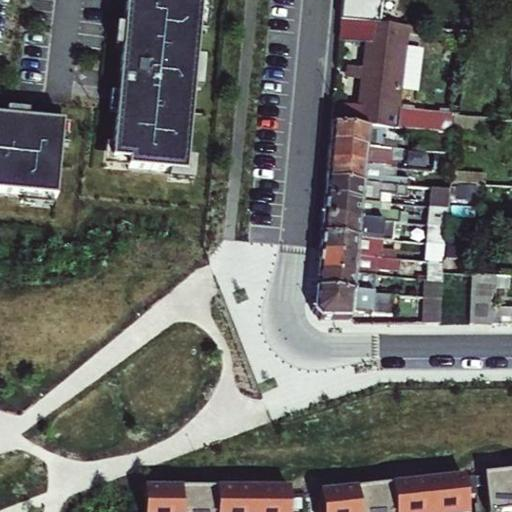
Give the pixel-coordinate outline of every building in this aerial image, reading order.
[(186,176),(202,0),(196,0),(126,0),(112,161),(128,162),(127,171),(186,176)] [(386,0),(348,0),(345,26),(383,30),(386,0)] [(404,59),(407,32),(383,30),(345,26),(343,46),(368,49),(360,109),(336,106),(334,125),(370,129),(396,131),(403,132),(430,134),(436,134),(440,135),(456,137),(457,118),(457,117),(407,113),(414,60),(404,59)] [(0,195),(56,201),(63,125),(0,119),(0,195)] [(334,125),(332,145),(369,148),(401,151),(403,132),(396,131),(370,129),(334,125)] [(440,135),(438,154),(454,156),(455,148),(456,137),(440,135)] [(332,145),(330,161),(368,165),(400,168),(401,151),(369,148),(332,145)] [(438,154),(437,171),(453,173),(454,156),(438,154)] [(330,161),(329,181),(366,184),(395,186),(412,187),(413,179),(399,178),(400,168),(368,165),(330,161)] [(453,174),(452,186),(475,187),(486,188),(487,176),(453,174)] [(395,186),(366,184),(329,181),(327,200),(364,203),(393,206),(395,186)] [(475,187),(452,186),(452,191),(450,210),(450,211),(474,212),(475,187)] [(433,189),(431,209),(450,210),(452,191),(433,189)] [(327,200),(325,217),(363,220),(392,223),(398,223),(410,224),(411,214),(393,213),(393,206),(364,203),(327,200)] [(431,209),(430,226),(448,227),(449,221),(450,211),(450,210),(431,209)] [(325,217),(323,236),(362,239),(387,241),(396,242),(398,223),(392,223),(363,220),(325,217)] [(430,226),(428,245),(447,246),(448,227),(430,226)] [(323,236),(321,253),(399,259),(400,250),(386,249),(387,241),(362,239),(323,236)] [(428,245),(427,261),(429,262),(446,263),(447,249),(447,246),(428,245)] [(319,270),(375,275),(376,270),(398,272),(399,259),(321,253),(319,270)] [(429,262),(428,279),(444,280),(445,276),(446,263),(429,262)] [(319,270),(317,289),(373,294),(375,275),(319,270)] [(505,326),(505,279),(475,277),(473,325),(505,326)] [(425,279),(424,298),(443,300),(444,280),(428,279),(425,279)] [(373,294),(317,289),(314,319),(356,320),(356,314),(397,317),(400,296),(373,294)] [(443,300),(424,298),(422,325),(441,325),(443,300)] [(503,511),(511,511),(511,471),(479,474),(483,511),(503,511)] [(462,511),(458,477),(423,481),(425,511),(462,511)] [(425,511),(423,481),(386,484),(389,511),(425,511)] [(389,511),(386,484),(352,489),(354,511),(389,511)] [(354,511),(352,489),(315,492),(316,511),(354,511)] [(176,511),(176,490),(140,490),(140,511),(176,511)] [(212,511),(212,490),(176,490),(176,511),(212,511)] [(248,511),(248,490),(212,490),(212,511),(248,511)] [(284,511),(284,490),(248,490),(248,511),(284,511)]
